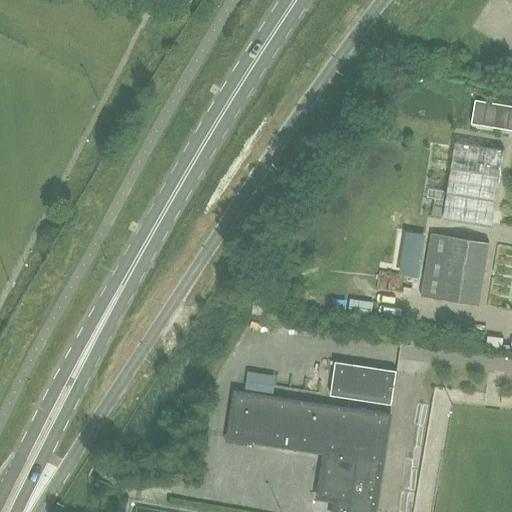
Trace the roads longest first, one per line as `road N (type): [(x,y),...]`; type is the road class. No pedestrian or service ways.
road 1 (primary): [(40,511),(307,99),(381,0)]
road 2 (primary): [(105,314),(295,0)]
road 3 (primary): [(15,511),(105,314)]
road 4 (primary): [(105,314),(57,384),(0,499)]
